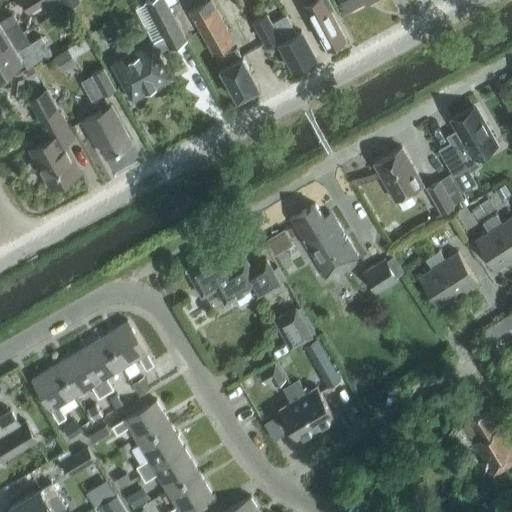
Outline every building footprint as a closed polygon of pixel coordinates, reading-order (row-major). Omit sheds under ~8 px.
[(18,0),(28,15),(50,0),(18,0)] [(112,64),(131,99),(171,77),(158,53),(168,47),(169,49),(185,40),(163,0),(149,0),(144,2),(163,37),(152,43),(152,42),(112,64)] [(213,53),(234,42),(211,0),(207,0),(190,10),(213,53)] [(328,0),(304,0),(307,5),(303,7),(312,23),(319,36),(320,35),(328,50),(344,42),(336,26),(338,25),(331,12),(333,8),(328,0)] [(341,0),(347,11),(366,0),(374,0),(341,0)] [(0,48),(24,34),(18,23),(12,14),(0,21),(0,48)] [(278,41),(293,69),(315,58),(301,33),(296,36),(285,16),(271,23),(268,17),(255,23),(268,46),(278,41)] [(24,34),(0,48),(0,75),(22,62),(22,61),(36,53),(41,61),(51,55),(41,37),(30,44),(24,34)] [(237,100),(259,88),(243,57),(241,58),(236,49),(217,59),(221,68),(220,69),(237,100)] [(33,67),(25,72),(29,79),(37,75),(33,67)] [(104,96),(115,90),(103,68),(92,74),(104,96)] [(30,103),(50,140),(30,150),(49,187),(79,171),(64,142),(72,138),(60,115),(59,116),(47,94),(30,103)] [(106,157),(131,143),(111,106),(83,122),(91,137),(95,135),(106,157)] [(447,136),(451,141),(439,148),(453,174),(476,160),(474,156),(496,144),(476,109),(453,122),(457,130),(447,136)] [(422,184),(402,148),(374,164),(394,200),(422,184)] [(427,188),(429,193),(440,212),(452,206),(439,181),(427,188)] [(473,210),(480,220),(495,211),(488,199),(473,210)] [(315,205),(290,220),(325,278),(358,258),(335,220),(327,224),(315,205)] [(495,215),(489,219),(511,255),(511,217),(502,225),(495,215)] [(475,242),(495,271),(511,259),(511,255),(489,219),(482,224),(488,233),(475,242)] [(266,237),(274,251),(293,240),(285,225),(266,237)] [(280,286),(272,271),(266,260),(250,269),(245,259),(231,267),(221,249),(186,269),(202,297),(216,289),(225,304),(250,290),(255,300),(280,286)] [(438,251),(432,256),(457,295),(477,282),(458,253),(445,261),(438,251)] [(419,278),(438,308),(457,295),(432,256),(426,260),(432,270),(419,278)] [(397,280),(385,260),(364,273),(377,293),(397,280)] [(279,267),(272,271),(280,286),(287,282),(279,267)] [(274,320),(290,349),(312,337),(296,308),(274,320)] [(154,366),(127,321),(103,336),(122,368),(139,358),(146,370),(154,366)] [(106,378),(122,368),(103,336),(79,350),(106,394),(113,390),(106,378)] [(306,347),(319,369),(332,360),(320,339),(306,347)] [(99,399),(106,394),(79,350),(56,364),(75,396),(92,386),(99,399)] [(276,362),(258,372),(265,384),(271,381),(274,387),(282,383),(280,380),(285,378),(276,362)] [(59,406),(75,396),(56,364),(32,379),(58,423),(66,418),(59,406)] [(284,388),(283,389),(290,402),(279,408),(297,440),(316,429),(290,385),(285,377),(285,378),(280,380),(282,383),(284,388)] [(297,381),(290,385),(316,429),(335,418),(315,385),(304,392),(297,381)] [(171,425),(156,400),(112,427),(117,434),(128,427),(138,444),(171,425)] [(0,436),(1,438),(0,438),(0,451),(5,460),(31,445),(19,427),(21,426),(11,410),(0,416),(0,436)] [(496,428),(485,410),(469,420),(470,422),(463,426),(473,443),(472,444),(492,477),(511,465),(511,437),(504,424),(496,428)] [(76,422),(64,429),(69,438),(81,431),(76,422)] [(171,425),(138,444),(149,461),(137,468),(141,474),(185,448),(171,425)] [(69,475),(95,460),(88,448),(62,463),(69,475)] [(157,475),(167,491),(199,472),(185,448),(141,474),(145,482),(157,475)] [(199,472),(167,491),(177,508),(170,511),(186,511),(213,496),(199,472)] [(10,508),(13,511),(53,511),(47,501),(58,494),(51,483),(10,508)] [(142,490),(128,499),(134,509),(148,500),(142,490)] [(99,506),(102,511),(126,511),(117,495),(99,506)] [(259,511),(251,497),(225,511),(259,511)]
